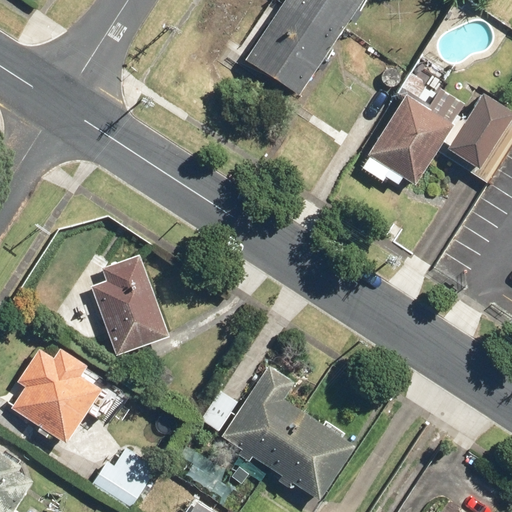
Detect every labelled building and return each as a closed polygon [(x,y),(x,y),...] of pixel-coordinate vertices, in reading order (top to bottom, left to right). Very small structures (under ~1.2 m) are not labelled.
[(283,0),(245,59),(298,94),(359,0),(283,0)] [(511,114),(511,109),(482,90),(447,144),(479,165),(511,114)] [(416,183),(452,122),(405,94),(369,155),(416,183)] [(168,335),(144,266),(139,253),(101,266),(105,280),(91,285),(115,353),(168,335)] [(53,356),(38,346),(17,378),(25,383),(10,408),(66,443),(85,413),(101,386),(81,373),(87,362),(60,345),(53,356)] [(357,443),(285,396),(295,381),(269,364),(220,436),(241,449),(318,501),(357,443)] [(237,401),(220,389),(201,417),(219,428),(237,401)] [(91,483),(129,509),(150,479),(137,470),(147,456),(126,442),(112,462),(108,459),(91,483)] [(226,469),(189,444),(179,458),(188,464),(183,471),(212,491),(226,469)] [(0,511),(11,511),(33,479),(17,468),(20,463),(0,449),(0,511)] [(215,511),(194,499),(186,511),(215,511)]
